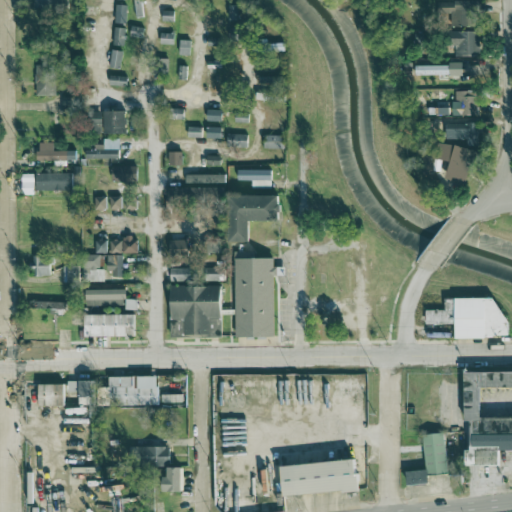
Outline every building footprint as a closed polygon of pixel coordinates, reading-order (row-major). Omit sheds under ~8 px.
[(51,0),(35,0),(35,9),(51,9),(51,0)] [(439,1),(439,13),(451,14),(450,26),(473,27),(474,3),(439,1)] [(126,24),(126,5),(115,5),(115,23),(126,24)] [(229,20),(238,20),(239,5),(230,5),(229,20)] [(174,21),(174,11),(163,10),(162,21),(174,21)] [(130,37),(142,38),(144,27),(131,26),(130,37)] [(124,28),(113,28),(113,46),(124,46),(124,28)] [(477,31),(450,32),(450,46),(454,46),(455,57),(478,56),(477,31)] [(173,44),(173,33),(160,33),(160,44),(173,44)] [(189,55),(190,40),(180,40),(179,54),(189,55)] [(109,67),(120,68),(122,51),(111,50),(109,67)] [(416,65),(416,75),(462,75),(462,64),(416,65)] [(35,95),(54,95),(55,66),(36,65),(35,95)] [(126,86),(127,76),(110,76),(109,85),(126,86)] [(454,91),(454,102),(460,102),(460,116),(480,115),(479,90),(454,91)] [(181,120),(183,110),(172,108),(171,118),(181,120)] [(222,110),(207,110),(207,121),(222,121),(222,110)] [(125,134),(125,111),(104,111),(103,133),(125,134)] [(101,133),(102,112),(90,112),(89,133),(101,133)] [(235,123),(248,122),(248,113),(235,114),(235,123)] [(459,141),(478,142),(479,123),(460,122),(459,141)] [(202,127),(188,127),(188,137),(202,138),(202,127)] [(221,138),(221,127),(206,128),(207,139),(221,138)] [(227,147),(247,147),(247,134),(228,134),(227,147)] [(283,149),(282,135),(263,136),(264,149),(283,149)] [(119,139),(103,138),(103,147),(86,147),(85,158),(119,159),(119,139)] [(75,150),(53,151),(53,142),(37,143),(38,162),(75,161),(75,150)] [(466,183),(472,149),(439,143),(436,159),(449,162),(445,179),(466,183)] [(181,152),(169,152),(169,165),(181,165),(181,152)] [(220,156),(206,156),(207,165),(220,164),(220,156)] [(137,182),(137,167),(112,166),(112,182),(137,182)] [(271,188),(271,170),(237,170),(237,180),(251,180),(252,188),(271,188)] [(35,190),(72,191),(72,173),(36,173),(35,190)] [(34,174),(21,174),(21,194),(33,195),(34,174)] [(225,175),(186,174),(185,183),(225,184),(225,175)] [(198,196),(198,187),(167,189),(167,198),(198,196)] [(228,197),(229,242),(250,241),(249,221),(280,220),(279,195),(228,197)] [(105,210),(105,197),(94,197),(94,210),(105,210)] [(121,209),(120,197),(110,197),(110,209),(121,209)] [(135,197),(125,197),(125,210),(136,210),(135,197)] [(135,253),(135,236),(123,236),(123,241),(110,241),(110,254),(135,253)] [(95,240),(95,253),(106,253),(106,241),(95,240)] [(188,255),(188,240),(169,241),(170,255),(188,255)] [(100,255),(87,255),(86,282),(103,282),(104,270),(99,270),(100,255)] [(122,277),(122,255),(109,255),(108,276),(122,277)] [(50,276),(49,256),(32,257),(32,277),(50,276)] [(190,268),(170,268),(170,281),(190,281),(190,268)] [(170,337),(221,338),(221,287),(171,286),(170,337)] [(124,290),(85,289),(84,306),(124,307),(124,290)] [(455,338),(504,338),(503,297),(445,299),(445,310),(425,310),(425,325),(455,324),(455,338)] [(29,309),(50,310),(50,315),(64,315),(65,303),(30,301),(29,309)] [(84,315),(84,337),(134,336),(134,315),(84,315)] [(511,371),(464,372),(464,421),(470,421),(470,450),(464,450),(465,466),(499,466),(499,451),(511,450),(511,371)] [(108,377),(108,387),(101,387),(101,406),(158,405),(157,376),(108,377)] [(77,381),(67,381),(67,392),(78,392),(77,381)] [(94,381),(79,381),(78,404),(93,405),(94,381)] [(64,385),(39,384),(39,406),(63,406),(64,385)] [(447,473),(443,433),(422,434),(425,470),(405,471),(406,486),(428,484),(427,474),(447,473)] [(133,446),(132,466),(169,467),(169,447),(133,446)] [(281,465),(283,496),(358,491),(356,461),(281,465)] [(181,468),(166,468),(166,477),(162,477),(162,492),(181,492),(181,468)]
